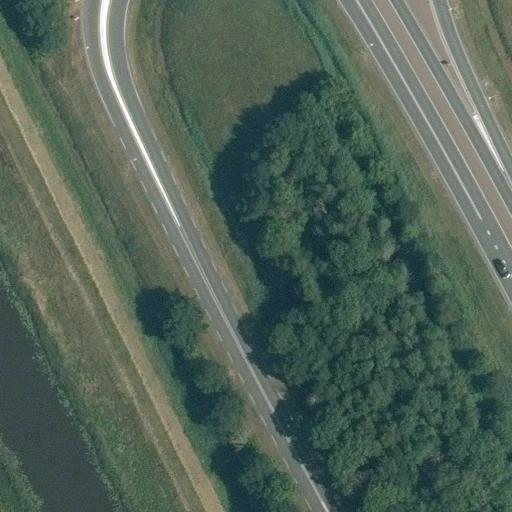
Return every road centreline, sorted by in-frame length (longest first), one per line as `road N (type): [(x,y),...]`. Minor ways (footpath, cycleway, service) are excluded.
road 1 (trunk): [(93,0),(97,67),(116,117),(209,289)]
road 2 (trunk): [(209,289),(123,84),(120,0)]
road 3 (trunk): [(341,0),(457,190),(483,215)]
road 4 (trunk): [(209,289),(325,511)]
road 5 (trunk): [(360,0),(483,215)]
road 6 (trunk): [(511,207),(394,0)]
road 7 (trunk): [(511,174),(455,53),(440,0)]
